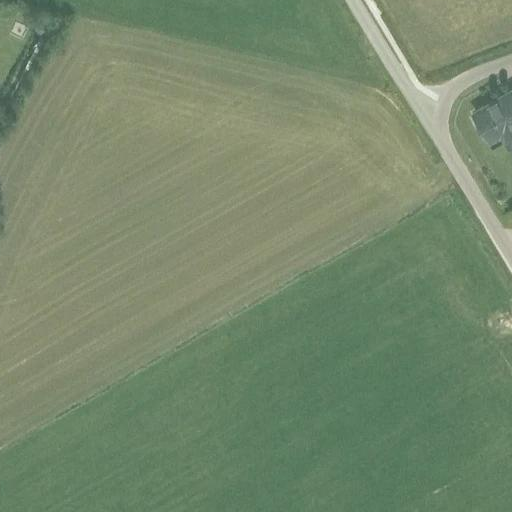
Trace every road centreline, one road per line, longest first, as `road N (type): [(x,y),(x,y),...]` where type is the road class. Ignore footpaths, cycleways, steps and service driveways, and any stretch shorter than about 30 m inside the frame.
road 1 (unclassified): [(511,257),(424,109)]
road 2 (unclassified): [(424,109),(353,0)]
